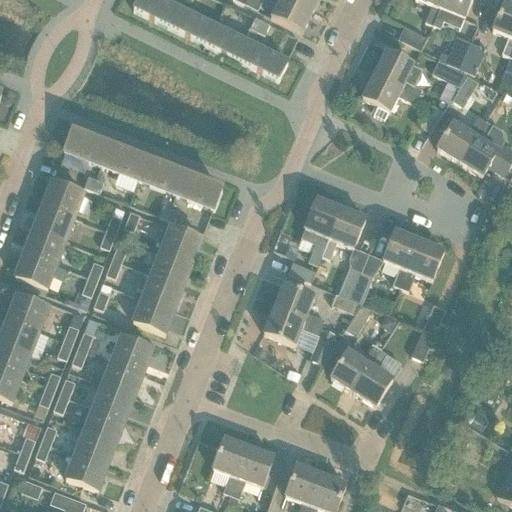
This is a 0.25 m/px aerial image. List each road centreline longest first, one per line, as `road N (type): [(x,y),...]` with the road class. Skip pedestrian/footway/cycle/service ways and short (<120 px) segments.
road 1 (residential): [(186,400),(265,201),(280,194),(293,168),(315,119),(316,93),(361,0)]
road 2 (residential): [(353,465),(186,400)]
road 3 (residential): [(0,214),(43,100)]
road 4 (residential): [(141,511),(186,400)]
